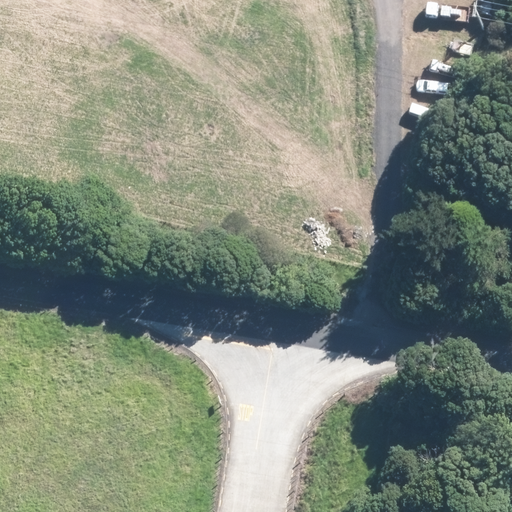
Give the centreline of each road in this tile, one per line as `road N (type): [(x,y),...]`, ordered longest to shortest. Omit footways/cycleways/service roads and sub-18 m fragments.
road 1 (unclassified): [(511,369),(0,270)]
road 2 (track): [(295,327),(268,511)]
